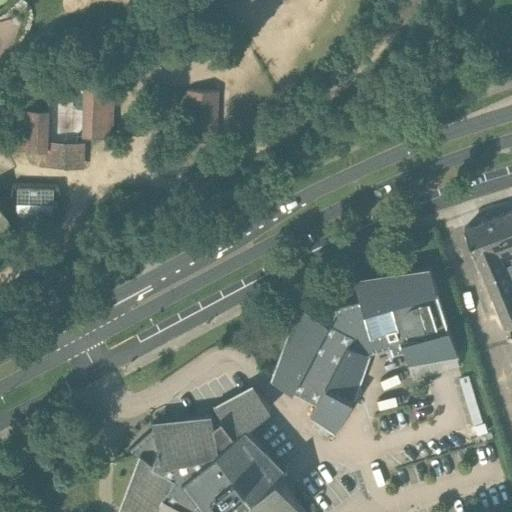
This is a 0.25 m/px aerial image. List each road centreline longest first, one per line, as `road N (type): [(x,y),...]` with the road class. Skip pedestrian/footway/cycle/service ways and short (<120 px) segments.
road 1 (secondary): [(511,114),(357,172),(69,321)]
road 2 (secondary): [(81,344),(314,221),(511,140)]
road 3 (residential): [(95,371),(356,234),(511,179)]
